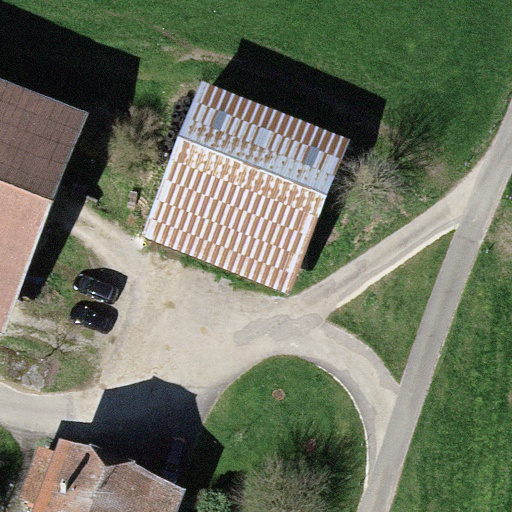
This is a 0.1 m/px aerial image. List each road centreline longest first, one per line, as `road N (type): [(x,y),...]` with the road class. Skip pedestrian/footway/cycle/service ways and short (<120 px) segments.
road 1 (track): [(476,205),(269,341),(127,417),(23,406),(0,396)]
road 2 (unclassified): [(375,511),(476,205),(511,141)]
road 3 (track): [(288,329),(346,356),(379,392),(401,434)]
